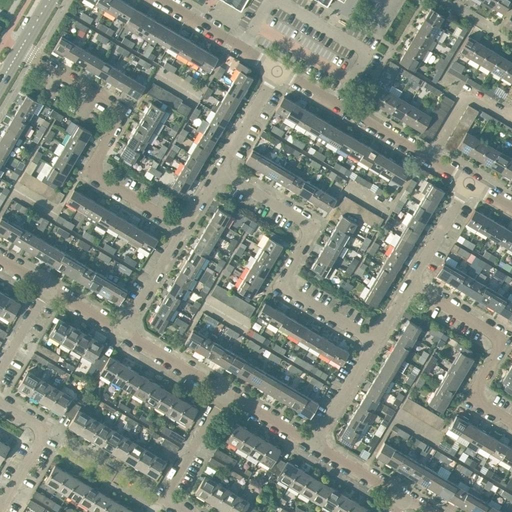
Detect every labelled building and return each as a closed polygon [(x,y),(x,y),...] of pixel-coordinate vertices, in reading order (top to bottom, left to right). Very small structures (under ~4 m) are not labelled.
[(96,0),(95,4),(105,10),(110,0),(96,0)] [(124,2),(120,0),(110,0),(105,10),(115,16),(124,2)] [(199,0),(204,3),(205,0),(222,0),(241,11),(246,0),(317,0),(327,6),(330,0),(199,0)] [(496,0),(492,7),(503,14),(511,0),(496,0)] [(126,22),(134,8),(124,2),(115,16),(126,22)] [(124,26),(134,32),(145,14),(134,8),(126,22),(124,26)] [(431,8),(424,19),(439,28),(446,17),(431,8)] [(79,17),(85,20),(88,15),(83,12),(79,17)] [(134,32),(144,38),(155,20),(145,14),(134,32)] [(85,20),(90,23),(93,18),(88,15),(85,20)] [(418,29),(433,38),(437,41),(443,30),(439,28),(424,19),(418,29)] [(155,44),(157,41),(165,26),(155,20),(144,38),(155,44)] [(74,26),(80,29),(83,24),(77,21),(74,26)] [(80,29),(85,32),(88,27),(83,24),(80,29)] [(100,30),(105,33),(109,27),(103,24),(100,30)] [(157,41),(167,47),(176,33),(165,26),(157,41)] [(105,33),(111,36),(114,31),(109,27),(105,33)] [(412,40),(427,49),(433,38),(418,29),(412,40)] [(457,38),(461,40),(465,32),(461,30),(457,38)] [(95,38),(100,41),(103,36),(98,33),(95,38)] [(167,47),(178,53),(186,39),(176,33),(167,47)] [(60,52),(64,55),(72,42),(61,36),(52,51),(58,55),(60,52)] [(100,41),(106,44),(109,39),(103,36),(100,41)] [(459,52),(470,58),(479,43),(468,36),(459,52)] [(121,42),(126,45),(129,40),(124,37),(121,42)] [(452,46),(456,48),(461,40),(457,38),(452,46)] [(178,53),(188,59),(197,45),(186,39),(178,53)] [(126,45),(131,48),(135,43),(129,40),(126,45)] [(405,51),(421,60),(427,49),(412,40),(405,51)] [(64,55),(75,61),(82,48),(72,42),(64,55)] [(470,58),(480,64),(490,49),(479,43),(470,58)] [(116,51),(121,54),(124,48),(119,45),(116,51)] [(188,59),(199,65),(207,51),(197,45),(188,59)] [(75,61),(85,67),(93,54),(82,48),(75,61)] [(121,54),(126,57),(129,52),(124,48),(121,54)] [(142,54),(147,57),(150,52),(145,49),(142,54)] [(480,64),(491,71),(500,55),(490,49),(480,64)] [(199,65),(209,72),(218,57),(207,51),(199,65)] [(399,62),(414,71),(421,60),(405,51),(399,62)] [(449,51),(444,59),(448,62),(453,54),(449,51)] [(147,57),(152,60),(155,55),(150,52),(147,57)] [(85,67),(96,73),(103,61),(93,54),(85,67)] [(491,71),(502,77),(511,62),(500,55),(491,71)] [(137,63),(142,66),(145,61),(140,58),(137,63)] [(440,67),(444,69),(448,62),(444,59),(440,67)] [(96,73),(106,79),(113,67),(103,61),(96,73)] [(142,66),(147,69),(150,64),(145,61),(142,66)] [(163,67),(168,70),(171,64),(166,61),(163,67)] [(388,65),(396,70),(399,66),(391,61),(388,65)] [(239,71),(233,81),(246,88),(252,78),(247,75),(251,69),(239,62),(235,68),(239,71)] [(502,77),(511,83),(511,62),(502,77)] [(168,70),(173,73),(176,68),(171,64),(168,70)] [(217,71),(222,74),(225,69),(220,66),(217,71)] [(106,79),(116,86),(124,73),(113,67),(106,79)] [(447,71),(455,76),(458,72),(450,67),(447,71)] [(402,74),(410,78),(412,74),(405,70),(402,74)] [(214,76),(219,79),(222,74),(217,71),(214,76)] [(116,86),(127,92),(134,79),(124,73),(116,86)] [(431,81),(435,83),(440,75),(436,73),(431,81)] [(184,79),(189,82),(192,77),(187,74),(184,79)] [(410,78),(418,83),(420,79),(412,74),(410,78)] [(461,79),(469,84),(471,80),(463,75),(461,79)] [(189,82),(194,85),(197,80),(192,77),(189,82)] [(127,92),(137,98),(145,85),(134,79),(127,92)] [(469,84),(477,88),(479,84),(471,80),(469,84)] [(233,81),(227,91),(240,99),(246,88),(233,81)] [(147,93),(152,96),(158,85),(153,82),(147,93)] [(424,86),(431,91),(434,87),(426,82),(424,86)] [(368,100),(379,106),(388,91),(377,84),(368,100)] [(152,96),(157,99),(163,88),(158,85),(152,96)] [(205,92),(210,95),(213,90),(208,87),(205,92)] [(431,91),(439,95),(441,91),(434,87),(431,91)] [(157,99),(161,101),(168,91),(163,88),(157,99)] [(482,92),(490,96),(493,92),(485,88),(482,92)] [(161,101),(166,104),(172,94),(168,91),(161,101)] [(227,91),(221,102),(234,109),(240,99),(227,91)] [(379,106),(390,112),(399,97),(388,91),(379,106)] [(490,96),(498,101),(500,97),(493,92),(490,96)] [(27,94),(20,105),(33,113),(39,102),(27,94)] [(166,104),(171,107),(177,97),(172,94),(166,104)] [(503,99),(511,104),(511,97),(506,94),(503,99)] [(440,100),(451,106),(454,101),(443,95),(440,100)] [(275,110),(286,117),(294,102),(283,96),(275,110)] [(171,107),(176,110),(182,100),(177,97),(171,107)] [(390,112),(400,119),(409,103),(399,97),(390,112)] [(210,110),(215,112),(230,121),(236,110),(234,109),(221,102),(219,100),(216,106),(215,105),(213,106),(210,110)] [(437,105),(448,112),(451,106),(440,100),(437,105)] [(151,102),(145,113),(159,121),(165,111),(151,102)] [(176,110),(186,116),(191,107),(181,102),(176,110)] [(286,117),(296,123),(305,109),(294,102),(286,117)] [(400,119),(411,125),(420,110),(409,103),(400,119)] [(20,105),(14,116),(27,123),(33,113),(20,105)] [(434,111),(445,117),(448,112),(437,105),(434,111)] [(465,110),(475,116),(478,111),(468,105),(465,110)] [(192,113),(197,116),(200,111),(195,108),(192,113)] [(296,123),(307,129),(315,115),(305,109),(296,123)] [(49,115),(54,118),(57,113),(52,110),(49,115)] [(425,126),(428,121),(431,116),(420,110),(411,125),(422,131),(422,132),(425,126)] [(462,115),(472,122),(475,116),(465,110),(462,115)] [(431,116),(441,122),(445,117),(434,111),(431,116)] [(480,115),(488,120),(490,116),(483,111),(480,115)] [(209,123),(222,130),(223,131),(230,121),(215,112),(209,123)] [(57,113),(54,118),(60,121),(63,116),(57,113)] [(145,113),(139,123),(153,132),(159,121),(145,113)] [(189,118),(194,121),(197,116),(192,113),(189,118)] [(307,129),(317,135),(325,121),(315,115),(307,129)] [(459,121),(469,127),(472,122),(462,115),(459,121)] [(14,116),(8,126),(21,133),(26,135),(31,126),(27,123),(14,116)] [(428,121),(438,127),(441,122),(431,116),(428,121)] [(488,120),(496,124),(498,120),(490,116),(488,120)] [(317,135),(327,141),(336,127),(325,121),(317,135)] [(425,126),(435,132),(438,127),(428,121),(425,126)] [(466,132),(469,127),(459,121),(456,126),(466,132)] [(139,123),(132,134),(147,142),(153,132),(139,123)] [(171,128),(176,131),(180,126),(174,123),(171,128)] [(203,133),(215,141),(222,130),(209,123),(203,133)] [(77,124),(71,135),(85,143),(91,133),(77,124)] [(502,128),(509,132),(511,128),(504,124),(502,128)] [(38,130),(43,133),(46,128),(41,125),(38,130)] [(271,130),(276,133),(279,128),(274,125),(271,130)] [(8,126),(2,136),(15,144),(21,133),(8,126)] [(422,132),(432,138),(435,132),(425,126),(422,132)] [(452,131),(463,137),(466,132),(456,126),(452,131)] [(327,141),(338,147),(346,133),(336,127),(327,141)] [(168,134),(173,137),(176,131),(171,128),(168,134)] [(180,134),(185,137),(188,131),(183,128),(180,134)] [(276,133),(281,136),(284,131),(279,128),(276,133)] [(35,135),(40,138),(43,133),(38,130),(35,135)] [(47,135),(52,138),(55,133),(50,130),(47,135)] [(419,137),(429,143),(432,138),(422,132),(422,131),(419,137)] [(449,136),(460,142),(463,137),(452,131),(449,136)] [(457,147),(468,153),(477,138),(466,132),(463,137),(460,142),(457,147)] [(196,143),(209,151),(215,141),(203,133),(196,143)] [(338,147),(348,154),(357,139),(346,133),(338,147)] [(132,134),(126,144),(140,153),(147,142),(132,134)] [(177,139),(182,142),(185,137),(180,134),(177,139)] [(266,139),(271,142),(274,137),(269,134),(266,139)] [(44,140),(49,143),(52,138),(47,135),(44,140)] [(71,135),(64,145),(79,154),(85,143),(71,135)] [(2,136),(0,139),(0,149),(8,154),(15,144),(2,136)] [(457,148),(457,147),(460,142),(449,136),(446,141),(457,148)] [(271,142),(276,145),(279,140),(274,137),(271,142)] [(291,143),(297,146),(300,141),(295,138),(291,143)] [(468,153),(479,160),(488,144),(477,138),(468,153)] [(348,154),(359,160),(367,146),(357,139),(348,154)] [(297,146),(302,149),(305,144),(300,141),(297,146)] [(454,153),(457,148),(446,141),(443,147),(454,153)] [(190,154),(203,161),(209,151),(196,143),(190,154)] [(120,155),(134,163),(138,157),(142,160),(144,155),(140,153),(126,144),(120,155)] [(159,149),(164,152),(167,147),(162,144),(159,149)] [(479,160),(489,166),(498,151),(488,144),(479,160)] [(26,151),(31,154),(34,148),(29,145),(26,151)] [(64,145),(58,156),(73,164),(79,154),(64,145)] [(286,151),(292,154),(295,149),(290,146),(286,151)] [(359,160),(369,166),(377,152),(367,146),(359,160)] [(0,149),(0,163),(2,165),(8,154),(0,149)] [(156,154),(161,158),(164,152),(159,149),(156,154)] [(168,154),(173,157),(176,152),(171,149),(168,154)] [(255,168),(263,155),(265,153),(260,150),(259,153),(252,149),(245,162),(255,168)] [(292,154),(297,157),(300,152),(295,149),(292,154)] [(312,155),(317,158),(320,153),(315,150),(312,155)] [(23,156),(28,159),(31,154),(26,151),(23,156)] [(34,156),(40,159),(43,154),(37,151),(34,156)] [(489,166),(500,172),(509,157),(498,151),(489,166)] [(369,166),(379,172),(388,158),(377,152),(369,166)] [(317,158),(323,161),(326,156),(320,153),(317,158)] [(165,160),(170,163),(173,157),(168,154),(165,160)] [(184,164),(197,172),(203,161),(190,154),(184,164)] [(255,168),(266,174),(273,161),(263,155),(255,168)] [(31,161),(37,164),(40,159),(34,156),(31,161)] [(58,156),(52,166),(66,174),(73,164),(58,156)] [(500,172),(510,179),(511,179),(511,176),(511,158),(509,157),(500,172)] [(307,164),(312,167),(316,161),(310,158),(307,164)] [(379,172),(390,178),(398,164),(388,158),(379,172)] [(266,174),(276,180),(284,168),(273,161),(266,174)] [(312,167),(318,170),(321,164),(316,161),(312,167)] [(333,168),(338,171),(341,165),(336,162),(333,168)] [(178,175),(191,182),(197,172),(184,164),(178,175)] [(390,178),(400,185),(409,170),(398,164),(390,178)] [(338,171),(343,174),(346,169),(341,165),(338,171)] [(14,171),(19,174),(22,169),(17,166),(14,171)] [(46,177),(58,184),(60,185),(66,174),(52,166),(46,177)] [(148,171),(153,175),(156,169),(151,166),(148,171)] [(276,180),(287,186),(294,174),(284,168),(276,180)] [(153,175),(159,178),(162,172),(156,169),(153,175)] [(10,177),(16,180),(19,174),(14,171),(10,177)] [(19,182),(24,185),(30,174),(25,171),(19,182)] [(328,176),(333,179),(336,174),(331,171),(328,176)] [(24,185),(29,187),(35,177),(30,174),(24,185)] [(287,186),(297,193),(305,180),(294,174),(287,186)] [(333,179),(338,182),(341,177),(336,174),(333,179)] [(172,185),(184,193),(191,182),(178,175),(172,185)] [(354,180),(359,183),(362,178),(357,175),(354,180)] [(49,185),(54,188),(56,189),(58,184),(46,177),(44,176),(41,181),(45,183),(49,185)] [(29,187),(34,190),(40,180),(35,177),(29,187)] [(359,183),(364,186),(367,181),(362,178),(359,183)] [(408,184),(413,187),(416,182),(411,179),(408,184)] [(34,190),(39,193),(45,183),(41,181),(40,180),(34,190)] [(297,193),(307,199),(315,186),(305,180),(297,193)] [(425,194),(437,202),(444,191),(427,181),(421,192),(425,194)] [(39,193),(43,196),(49,185),(45,183),(39,193)] [(405,189),(410,192),(413,187),(408,184),(405,189)] [(43,196),(48,199),(54,188),(49,185),(43,196)] [(307,199),(318,205),(325,192),(315,186),(307,199)] [(1,192),(6,195),(9,190),(4,187),(1,192)] [(375,192),(380,195),(383,190),(378,187),(375,192)] [(48,199),(53,202),(59,191),(56,189),(54,188),(48,199)] [(77,208),(84,195),(74,189),(66,202),(77,208)] [(380,195),(385,198),(388,193),(383,190),(380,195)] [(53,202),(58,204),(64,194),(59,191),(53,202)] [(318,205),(328,211),(336,198),(325,192),(318,205)] [(418,204),(431,212),(437,202),(425,194),(418,204)] [(87,214),(95,202),(84,195),(77,208),(87,214)] [(338,206),(343,209),(349,199),(344,196),(338,206)] [(343,209),(348,212),(354,201),(349,199),(343,209)] [(396,205),(401,208),(404,203),(399,200),(396,205)] [(348,212),(353,215),(359,204),(354,201),(348,212)] [(14,207),(19,211),(22,205),(17,202),(14,207)] [(98,221),(105,208),(95,202),(87,214),(98,221)] [(353,215),(358,217),(364,207),(359,204),(353,215)] [(412,215),(425,222),(431,212),(418,204),(412,215)] [(19,211),(24,214),(28,208),(22,205),(19,211)] [(393,210),(398,213),(401,208),(396,205),(393,210)] [(212,218),(224,226),(231,215),(218,207),(212,218)] [(358,217),(362,220),(369,210),(364,207),(358,217)] [(108,227),(116,214),(105,208),(98,221),(95,225),(106,231),(108,227)] [(466,223),(477,229),(485,216),(474,209),(466,223)] [(362,220),(367,223),(373,213),(369,210),(362,220)] [(367,223),(372,226),(378,216),(373,213),(367,223)] [(118,233),(126,220),(116,214),(108,227),(118,233)] [(35,220),(40,223),(43,218),(38,215),(35,220)] [(61,223),(66,226),(69,221),(58,215),(55,220),(61,223)] [(336,226),(350,234),(353,236),(360,226),(342,215),(336,226)] [(406,225),(419,233),(425,222),(412,215),(406,225)] [(0,218),(0,233),(4,236),(12,222),(2,216),(0,218)] [(372,226),(377,229),(383,219),(378,216),(372,226)] [(477,229),(487,235),(495,222),(485,216),(477,229)] [(40,223),(45,226),(48,221),(43,218),(40,223)] [(205,228),(218,236),(224,226),(212,218),(205,228)] [(129,239),(136,226),(126,220),(118,233),(129,239)] [(66,226),(71,230),(74,224),(69,221),(66,226)] [(383,226),(389,229),(392,224),(387,221),(383,226)] [(4,236),(14,242),(23,228),(12,222),(4,236)] [(487,235),(498,242),(506,228),(495,222),(487,235)] [(241,228),(246,231),(249,226),(244,223),(241,228)] [(400,236),(413,243),(419,233),(406,225),(400,236)] [(137,248),(139,245),(147,232),(136,226),(129,239),(127,242),(137,248)] [(246,231),(251,234),(254,229),(249,226),(246,231)] [(330,236),(344,245),(350,234),(336,226),(330,236)] [(380,231),(386,234),(389,229),(383,226),(380,231)] [(56,232),(61,235),(64,230),(59,227),(56,232)] [(14,242),(25,249),(33,234),(23,228),(14,242)] [(199,239),(212,246),(218,236),(205,228),(199,239)] [(498,242),(508,248),(511,241),(511,231),(506,228),(498,242)] [(61,235),(66,238),(69,233),(64,230),(61,235)] [(82,236),(87,239),(90,234),(85,231),(82,236)] [(139,245),(150,252),(157,239),(147,232),(139,245)] [(25,249),(35,255),(44,240),(33,234),(25,249)] [(87,239),(92,242),(95,237),(90,234),(87,239)] [(323,247),(338,255),(344,245),(330,236),(323,247)] [(363,242),(368,245),(371,239),(366,236),(363,242)] [(394,246),(407,254),(413,243),(400,236),(394,246)] [(229,243),(235,246),(238,241),(232,237),(229,243)] [(262,248),(276,256),(282,245),(268,237),(262,248)] [(462,243),(467,246),(470,241),(465,238),(462,243)] [(77,244),(82,247),(85,242),(80,239),(77,244)] [(193,249),(206,257),(212,246),(199,239),(193,249)] [(35,255),(45,261),(54,247),(44,240),(35,255)] [(371,247),(376,250),(379,245),(374,241),(371,247)] [(467,246),(472,249),(475,244),(470,241),(467,246)] [(82,247),(87,251),(90,245),(85,242),(82,247)] [(359,247),(365,250),(368,245),(363,242),(359,247)] [(102,248),(108,251),(111,246),(106,243),(102,248)] [(226,248),(232,251),(235,246),(229,243),(226,248)] [(238,248),(243,251),(246,246),(241,243),(238,248)] [(108,251),(113,254),(116,249),(111,246),(108,251)] [(388,256),(400,264),(407,254),(394,246),(388,256)] [(45,261),(56,267),(64,253),(54,247),(45,261)] [(317,257),(332,266),(338,255),(323,247),(317,257)] [(368,252),(373,255),(376,250),(371,247),(368,252)] [(457,252),(462,255),(465,250),(460,247),(457,252)] [(235,253),(240,256),(243,251),(238,248),(235,253)] [(256,258),(270,267),(276,256),(262,248),(256,258)] [(187,260),(200,267),(206,257),(193,249),(187,260)] [(462,255),(467,258),(470,253),(465,250),(462,255)] [(482,256),(488,259),(491,254),(485,250),(482,256)] [(97,257),(103,260),(106,255),(100,252),(97,257)] [(56,267),(66,273),(75,259),(64,253),(56,267)] [(488,259),(493,262),(496,257),(491,254),(488,259)] [(103,260),(108,263),(111,258),(106,255),(103,260)] [(123,260),(128,264),(132,258),(126,255),(123,260)] [(381,267),(394,274),(400,264),(388,256),(381,267)] [(311,268),(329,278),(335,268),(332,266),(317,257),(311,268)] [(353,257),(350,262),(355,266),(358,260),(353,257)] [(128,264),(134,267),(137,261),(132,258),(128,264)] [(217,263),(222,266),(225,261),(220,258),(217,263)] [(249,268),(264,277),(270,267),(256,258),(249,268)] [(66,273),(77,279),(85,265),(75,259),(66,273)] [(477,264),(483,267),(486,262),(480,259),(477,264)] [(181,270),(193,278),(200,267),(187,260),(181,270)] [(436,274),(447,281),(455,267),(444,261),(436,274)] [(347,268),(352,271),(355,266),(350,262),(347,268)] [(359,268),(364,271),(367,265),(362,262),(359,268)] [(483,267),(488,270),(491,265),(486,262),(483,267)] [(214,269),(219,272),(222,266),(217,263),(214,269)] [(226,269),(231,272),(234,266),(229,263),(226,269)] [(503,268),(508,271),(511,266),(506,263),(503,268)] [(118,269),(123,272),(126,267),(121,264),(118,269)] [(77,279),(87,286),(96,271),(85,265),(77,279)] [(123,272),(129,275),(132,270),(126,267),(123,272)] [(375,277),(388,285),(394,274),(381,267),(375,277)] [(447,281),(457,287),(465,273),(455,267),(447,281)] [(243,279),(257,287),(264,277),(249,268),(243,279)] [(356,273),(361,276),(364,271),(359,268),(356,273)] [(223,274),(228,277),(231,272),(226,269),(223,274)] [(174,280),(187,288),(193,278),(181,270),(174,280)] [(87,286),(98,292),(106,277),(96,271),(87,286)] [(498,277),(503,280),(506,275),(501,272),(498,277)] [(457,287),(467,293),(475,280),(465,273),(457,287)] [(503,280),(508,283),(511,278),(506,275),(503,280)] [(98,292),(108,298),(116,283),(106,277),(98,292)] [(369,288),(382,295),(388,285),(375,277),(369,288)] [(205,284),(210,287),(213,282),(208,279),(205,284)] [(237,289),(251,298),(257,287),(243,279),(237,289)] [(339,285),(345,288),(348,282),(342,279),(339,285)] [(168,291),(181,298),(187,288),(174,280),(168,291)] [(467,293),(478,299),(486,286),(475,280),(467,293)] [(345,288),(350,291),(353,286),(348,282),(345,288)] [(108,298),(119,304),(127,290),(116,283),(108,298)] [(202,289),(207,292),(210,287),(205,284),(202,289)] [(210,295),(215,297),(221,287),(216,284),(210,295)] [(478,299),(488,306),(496,292),(486,286),(478,299)] [(215,297),(220,300),(226,290),(221,287),(215,297)] [(363,298),(376,306),(382,295),(369,288),(363,298)] [(220,300),(225,303),(231,293),(226,290),(220,300)] [(0,311),(9,297),(0,291),(0,311)] [(162,301),(175,309),(181,298),(168,291),(162,301)] [(488,306),(498,312),(507,298),(496,292),(488,306)] [(225,303),(230,306),(236,296),(231,293),(225,303)] [(230,306),(234,309),(241,298),(236,296),(230,306)] [(0,311),(0,314),(10,320),(20,303),(9,297),(0,311)] [(234,309),(239,312),(245,301),(241,298),(234,309)] [(498,312),(509,318),(511,312),(511,301),(507,298),(498,312)] [(192,305),(198,308),(201,303),(195,300),(192,305)] [(156,312),(169,319),(175,309),(162,301),(156,312)] [(239,312),(244,314),(250,304),(245,301),(239,312)] [(265,326),(268,321),(275,308),(265,302),(254,319),(265,326)] [(244,314),(249,317),(255,307),(250,304),(244,314)] [(189,310),(195,313),(198,308),(192,305),(189,310)] [(268,321),(278,327),(286,315),(275,308),(268,321)] [(150,322),(162,330),(169,319),(156,312),(150,322)] [(205,320),(210,323),(213,318),(208,315),(205,320)] [(278,327),(289,334),(296,321),(286,315),(278,327)] [(49,335),(60,342),(70,325),(58,318),(49,335)] [(210,323),(215,326),(218,321),(213,318),(210,323)] [(403,331),(415,339),(422,328),(409,320),(403,331)] [(180,326),(185,329),(188,324),(183,321),(180,326)] [(289,334),(299,340),(307,327),(296,321),(289,334)] [(60,342),(71,348),(81,331),(70,325),(60,342)] [(177,331),(182,334),(185,329),(180,326),(177,331)] [(309,346),(317,333),(318,331),(312,327),(311,329),(307,327),(299,340),(309,346)] [(226,333),(231,336),(234,331),(229,328),(226,333)] [(184,343),(195,349),(203,335),(193,329),(184,343)] [(71,348),(82,354),(91,338),(81,331),(71,348)] [(231,336),(236,339),(239,334),(234,331),(231,336)] [(252,336),(257,340),(260,334),(255,331),(252,336)] [(396,342),(409,349),(415,339),(403,331),(396,342)] [(205,355),(214,341),(217,336),(212,333),(209,338),(203,335),(195,349),(205,355)] [(309,346),(320,352),(327,339),(317,333),(309,346)] [(257,340),(262,343),(265,337),(260,334),(257,340)] [(432,341),(437,344),(440,339),(435,336),(432,341)] [(90,364),(96,368),(103,355),(98,352),(103,344),(91,338),(82,354),(92,361),(90,364)] [(216,362),(224,347),(227,343),(222,339),(219,344),(214,341),(205,355),(216,362)] [(320,352),(330,358),(338,346),(327,339),(320,352)] [(437,344),(442,347),(445,342),(440,339),(437,344)] [(247,345),(252,348),(255,343),(250,340),(247,345)] [(390,352),(403,359),(409,349),(396,342),(390,352)] [(453,361),(467,369),(473,359),(468,356),(471,351),(457,342),(454,347),(459,350),(453,361)] [(35,349),(50,358),(54,352),(39,343),(35,349)] [(252,348),(257,351),(260,346),(255,343),(252,348)] [(273,349),(278,352),(281,347),(276,344),(273,349)] [(330,358),(341,365),(348,352),(338,346),(330,358)] [(216,362),(226,368),(235,353),(224,347),(216,362)] [(278,352),(283,355),(286,350),(281,347),(278,352)] [(420,356),(426,359),(429,354),(423,351),(420,356)] [(50,358),(56,361),(59,355),(54,352),(50,358)] [(267,357),(273,360),(276,355),(271,352),(267,357)] [(384,362),(397,370),(403,359),(390,352),(384,362)] [(30,358),(45,367),(48,361),(33,353),(30,358)] [(226,368),(237,374),(245,360),(235,353),(226,368)] [(100,373),(111,380),(121,363),(109,356),(109,358),(103,355),(96,368),(101,371),(100,373)] [(273,360),(278,363),(281,358),(276,355),(273,360)] [(293,361),(299,364),(302,359),(296,356),(293,361)] [(417,361),(423,364),(426,359),(420,356),(417,361)] [(429,361),(434,364),(437,359),(432,356),(429,361)] [(299,364),(309,370),(312,365),(302,359),(299,364)] [(237,374),(247,380),(255,366),(245,360),(237,374)] [(426,366),(431,369),(434,364),(429,361),(426,366)] [(446,371),(461,380),(467,369),(453,361),(446,371)] [(378,373),(391,380),(397,370),(384,362),(378,373)] [(111,380),(122,386),(132,370),(121,363),(111,380)] [(288,370),(293,373),(297,368),(291,365),(288,370)] [(309,370),(319,377),(322,371),(312,365),(309,370)] [(247,380),(257,386),(266,372),(255,366),(247,380)] [(293,373),(299,376),(302,371),(297,368),(293,373)] [(122,386),(133,393),(142,376),(132,370),(122,386)] [(504,389),(511,394),(511,372),(508,370),(502,381),(507,384),(504,389)] [(17,388),(28,394),(38,378),(27,371),(17,388)] [(319,377),(324,380),(328,374),(322,371),(319,377)] [(440,382),(455,390),(461,380),(446,371),(440,382)] [(257,386),(268,392),(276,378),(266,372),(257,386)] [(408,377),(413,380),(416,375),(411,372),(408,377)] [(372,383),(384,391),(391,380),(378,373),(372,383)] [(133,393),(143,399),(153,382),(142,376),(133,393)] [(309,382),(314,385),(317,380),(312,377),(309,382)] [(405,382),(410,385),(413,380),(408,377),(405,382)] [(417,382),(422,385),(425,380),(420,377),(417,382)] [(28,394),(39,401),(49,384),(38,378),(28,394)] [(268,392),(278,399),(287,384),(276,378),(268,392)] [(314,385),(319,388),(322,383),(317,380),(314,385)] [(143,399),(154,406),(164,389),(153,382),(143,399)] [(414,387),(419,390),(422,385),(417,382),(414,387)] [(434,392),(448,401),(455,390),(440,382),(434,392)] [(366,394),(378,401),(384,391),(372,383),(366,394)] [(39,401),(50,407),(60,390),(49,384),(39,401)] [(278,399),(289,405),(297,390),(287,384),(278,399)] [(154,406),(165,412),(175,395),(164,389),(154,406)] [(62,413),(67,416),(75,403),(70,400),(71,397),(60,390),(50,407),(61,414),(62,413)] [(289,405),(299,411),(308,397),(297,390),(289,405)] [(396,397),(401,401),(404,395),(399,392),(396,397)] [(428,403),(442,411),(448,401),(434,392),(428,403)] [(359,404),(372,412),(378,401),(366,394),(359,404)] [(165,412),(176,418),(186,402),(175,395),(165,412)] [(299,411),(310,417),(318,403),(308,397),(299,411)] [(393,403),(398,406),(401,401),(396,397),(393,403)] [(401,408),(406,411),(412,400),(407,397),(401,408)] [(406,411),(411,414),(417,403),(412,400),(406,411)] [(176,418),(187,425),(197,408),(186,402),(176,418)] [(68,426),(79,433),(89,416),(79,410),(81,406),(75,403),(67,416),(73,419),(68,426)] [(411,414),(416,416),(422,406),(417,403),(411,414)] [(353,414),(366,422),(372,412),(359,404),(353,414)] [(416,416),(421,419),(427,409),(422,406),(416,416)] [(421,419),(425,422),(431,412),(427,409),(421,419)] [(425,422),(430,425),(436,415),(431,412),(425,422)] [(383,418),(389,421),(392,416),(386,413),(383,418)] [(347,425),(360,432),(366,422),(353,414),(347,425)] [(430,425),(435,428),(441,417),(436,415),(430,425)] [(459,434),(466,421),(456,415),(448,428),(459,434)] [(79,433),(90,439),(100,422),(89,416),(79,433)] [(435,428),(440,431),(446,420),(441,417),(435,428)] [(380,423),(386,426),(389,421),(383,418),(380,423)] [(469,440),(477,428),(466,421),(459,434),(469,440)] [(90,439),(101,446),(111,429),(100,422),(90,439)] [(226,440),(237,446),(247,430),(236,423),(226,440)] [(340,441),(351,447),(356,439),(359,442),(364,435),(360,432),(347,425),(345,429),(342,427),(338,434),(342,436),(340,441)] [(161,432),(166,435),(170,429),(164,426),(161,432)] [(396,433),(401,436),(404,431),(399,428),(396,433)] [(476,453),(480,447),(487,434),(477,428),(469,440),(465,447),(476,453)] [(101,446),(112,452),(122,435),(111,429),(101,446)] [(166,435),(181,443),(184,438),(170,429),(166,435)] [(237,446),(248,453),(258,436),(247,430),(237,446)] [(401,436),(407,440),(410,434),(404,431),(401,436)] [(371,439),(376,442),(379,437),(374,434),(371,439)] [(480,447),(490,453),(498,440),(487,434),(480,447)] [(112,452),(123,458),(133,442),(122,435),(112,452)] [(248,453),(259,459),(269,443),(258,436),(248,453)] [(161,444),(175,453),(179,447),(164,438),(161,444)] [(368,444),(373,447),(376,442),(371,439),(368,444)] [(0,461),(9,446),(0,440),(0,461)] [(490,453),(501,459),(508,446),(498,440),(490,453)] [(417,446),(422,449),(425,444),(420,441),(417,446)] [(123,458),(134,465),(144,448),(133,442),(123,458)] [(375,456),(386,462),(395,448),(384,442),(375,456)] [(267,469),(273,473),(281,460),(276,457),(280,449),(269,443),(259,459),(270,466),(267,469)] [(422,449),(427,452),(430,447),(425,444),(422,449)] [(443,449),(448,453),(451,447),(446,444),(443,449)] [(501,459),(511,465),(511,463),(511,448),(508,446),(501,459)] [(448,453),(453,456),(456,450),(451,447),(448,453)] [(134,465),(144,471),(154,454),(144,448),(134,465)] [(213,454),(228,463),(231,457),(216,448),(213,454)] [(386,462),(396,468),(405,454),(395,448),(386,462)] [(438,458),(443,461),(446,456),(441,453),(438,458)] [(144,471),(156,478),(166,461),(154,454),(144,471)] [(396,468),(407,475),(415,460),(405,454),(396,468)] [(443,461),(448,464),(451,459),(446,456),(443,461)] [(228,463),(233,466),(236,460),(231,457),(228,463)] [(464,462),(469,465),(472,460),(467,457),(464,462)] [(207,463),(222,472),(225,466),(211,458),(207,463)] [(277,478),(288,485),(298,468),(287,461),(286,463),(281,460),(273,473),(278,476),(277,478)] [(407,475),(417,481),(426,467),(415,460),(407,475)] [(469,465),(474,468),(477,463),(472,460),(469,465)] [(45,482),(56,488),(66,472),(55,465),(45,482)] [(459,470),(464,473),(467,468),(462,465),(459,470)] [(417,481),(428,487),(436,473),(426,467),(417,481)] [(288,485),(299,491),(309,474),(298,468),(288,485)] [(464,473),(469,476),(472,471),(467,468),(464,473)] [(485,474),(490,477),(493,472),(488,469),(485,474)] [(56,488),(67,495),(77,478),(66,472),(56,488)] [(490,477),(495,480),(498,475),(493,472),(490,477)] [(428,487),(438,493),(447,479),(436,473),(428,487)] [(299,491),(310,498),(320,481),(309,474),(299,491)] [(195,493),(206,499),(216,483),(205,476),(195,493)] [(67,495),(78,501),(88,484),(77,478),(67,495)] [(479,483),(485,486),(488,481),(482,478),(479,483)] [(438,493),(449,499),(457,485),(447,479),(438,493)] [(310,498),(321,504),(331,487),(320,481),(310,498)] [(485,486),(490,489),(493,484),(488,481),(485,486)] [(206,499),(217,506),(227,489),(216,483),(206,499)] [(78,501),(89,508),(98,491),(88,484),(78,501)] [(449,499),(459,505),(467,491),(457,485),(449,499)] [(321,504),(332,510),(341,494),(331,487),(321,504)] [(469,511),(478,497),(480,493),(470,487),(467,491),(459,505),(469,511)] [(217,506),(227,511),(237,495),(227,489),(217,506)] [(32,496),(46,505),(50,499),(35,490),(32,496)] [(500,495),(505,498),(508,493),(503,490),(500,495)] [(89,508),(95,511),(100,511),(109,497),(98,491),(89,508)] [(332,510),(334,511),(345,511),(352,500),(341,494),(332,510)] [(249,511),(252,508),(247,505),(249,502),(237,495),(227,511),(249,511)] [(100,511),(115,511),(120,504),(109,497),(100,511)] [(469,511),(470,511),(483,511),(488,503),(478,497),(469,511)] [(46,505),(52,508),(55,502),(50,499),(46,505)] [(26,505),(37,511),(42,511),(44,508),(29,500),(26,505)] [(345,511),(359,511),(363,507),(352,500),(345,511)] [(483,511),(497,511),(499,510),(488,503),(483,511)]
